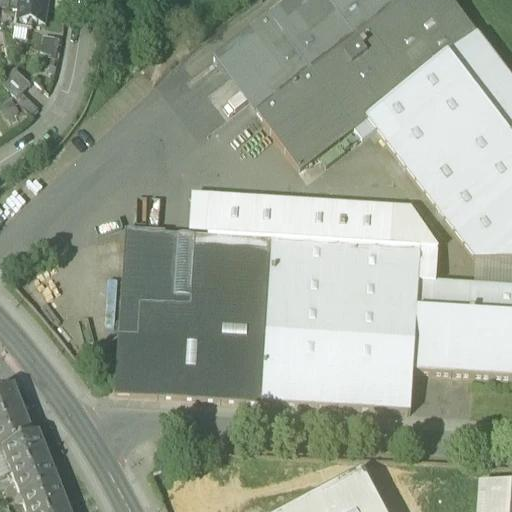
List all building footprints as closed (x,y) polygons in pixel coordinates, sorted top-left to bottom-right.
[(0,0),(0,13),(17,16),(19,0),(0,0)] [(49,2),(37,0),(19,0),(17,16),(14,32),(29,35),(30,26),(44,29),(49,2)] [(298,176),(366,124),(398,100),(477,39),(460,17),(448,1),(446,0),(295,0),(212,64),(298,176)] [(511,0),(449,0),(448,1),(460,17),(473,7),(511,58),(511,0)] [(29,35),(14,32),(12,45),(27,47),(29,35)] [(511,292),(434,288),(417,286),(411,378),(511,384),(511,85),(477,39),(398,100),(511,250),(511,292)] [(50,64),(56,63),(59,44),(42,42),(39,58),(50,64)] [(14,103),(16,105),(22,99),(30,90),(14,75),(0,90),(14,103)] [(38,115),(22,99),(16,105),(33,121),(38,115)] [(473,264),(511,264),(511,250),(398,100),(366,124),(473,264)] [(18,118),(11,104),(0,108),(0,117),(3,125),(18,118)] [(209,200),(206,240),(271,244),(419,254),(391,212),(209,200)] [(409,213),(391,212),(419,254),(417,286),(434,288),(437,256),(409,213)] [(117,341),(200,346),(202,311),(164,309),(161,293),(164,239),(164,237),(124,235),(117,341)] [(202,311),(206,242),(164,239),(161,293),(164,309),(202,311)] [(206,242),(202,311),(200,346),(264,350),(271,244),(206,240),(206,242)] [(419,254),(271,244),(264,350),(260,408),(260,409),(261,409),(333,413),(333,414),(335,414),(335,413),(388,417),(409,418),(411,378),(417,286),(419,254)] [(260,408),(264,350),(200,346),(117,341),(113,399),(184,404),(184,403),(219,406),(223,407),(223,406),(260,408)] [(0,396),(0,425),(23,417),(12,391),(0,396)] [(0,453),(2,453),(32,441),(23,417),(0,425),(0,453)] [(2,455),(11,478),(48,464),(38,439),(32,441),(2,453),(2,455)] [(0,482),(11,478),(2,455),(0,455),(0,482)] [(11,478),(21,503),(58,488),(48,464),(11,478)] [(380,511),(361,476),(293,511),(380,511)] [(21,503),(24,511),(66,511),(58,488),(21,503)] [(510,511),(511,491),(480,488),(478,511),(510,511)]
